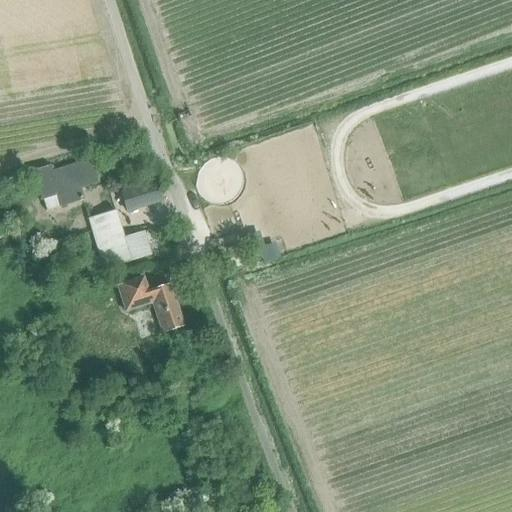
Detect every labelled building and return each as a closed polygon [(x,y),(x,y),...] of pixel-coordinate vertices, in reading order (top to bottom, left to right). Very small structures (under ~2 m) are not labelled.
[(33,175),(37,187),(42,201),(57,196),(60,207),(81,200),(78,190),(95,184),(88,163),(51,175),(49,169),(33,175)] [(120,198),(125,214),(162,203),(157,187),(120,198)] [(103,270),(114,267),(149,257),(168,249),(165,240),(157,242),(154,231),(122,240),(117,221),(115,213),(88,221),(103,270)] [(151,304),(156,321),(160,335),(182,328),(168,284),(148,290),(144,276),(116,285),(124,312),(140,306),(141,307),(151,304)] [(254,511),(280,511),(277,503),(254,511)]
